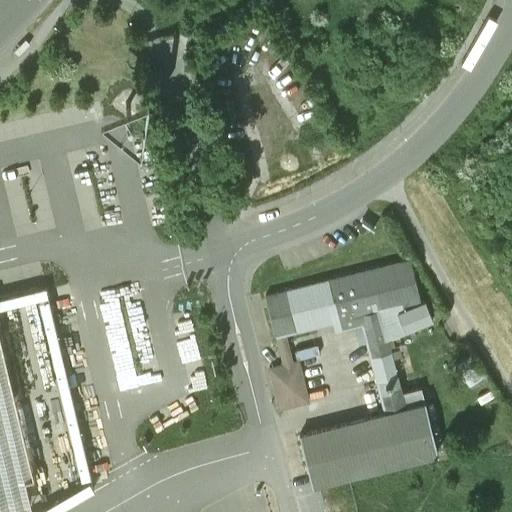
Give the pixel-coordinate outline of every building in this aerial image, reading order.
[(410,260),(265,295),(275,335),(277,335),(283,334),(332,322),(335,331),(362,324),(384,412),(424,402),(420,388),(400,393),(387,339),(432,320),(424,302),(402,310),(401,305),(420,301),(410,260)] [(0,511),(9,511),(44,504),(0,329),(0,511)] [(300,395),(277,401),(279,408),(294,404),(301,434),(307,432),(300,402),(307,400),(298,362),(290,363),(283,334),(277,335),(284,365),(269,368),(271,375),(293,369),(300,395)] [(469,356),(456,364),(469,385),(482,377),(469,356)] [(293,369),(271,375),(277,401),(300,395),(293,369)] [(301,434),(299,434),(311,485),(437,453),(425,402),(424,402),(384,412),(307,432),(301,434)]
